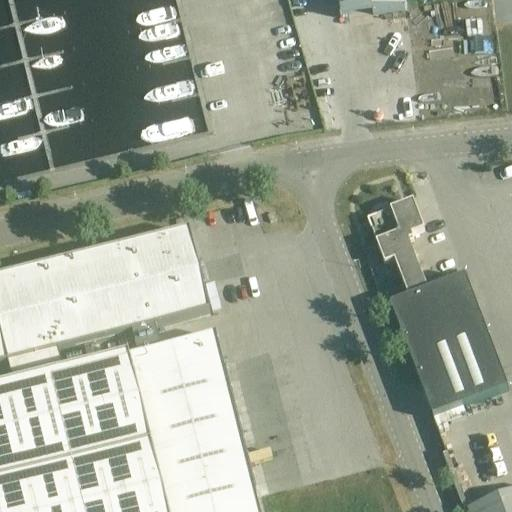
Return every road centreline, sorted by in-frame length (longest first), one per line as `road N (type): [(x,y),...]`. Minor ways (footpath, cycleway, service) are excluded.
road 1 (unclassified): [(431,511),(317,210),(310,162)]
road 2 (unclassified): [(0,234),(310,162)]
road 3 (unclassified): [(511,138),(310,162)]
road 4 (unknown): [(444,146),(511,329)]
